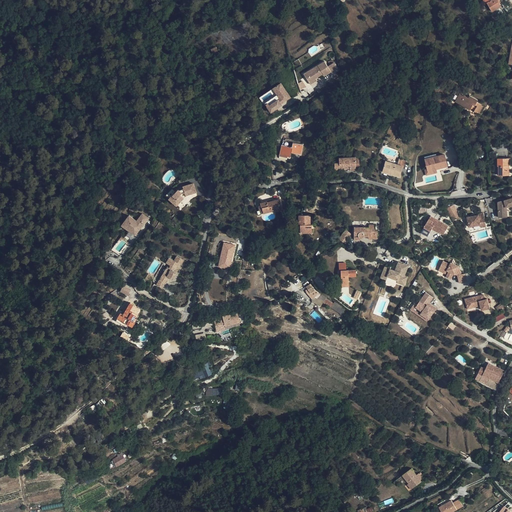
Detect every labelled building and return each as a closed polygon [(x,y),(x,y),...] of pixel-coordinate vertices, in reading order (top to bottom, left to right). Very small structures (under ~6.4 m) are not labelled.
[(483,0),(485,3),(487,2),(492,11),(501,6),(499,3),(500,2),(499,0),(483,0)] [(233,43),(227,40),(224,45),(230,48),(232,43),(233,43)] [(307,72),(304,74),(307,79),(313,75),(321,70),(323,72),(329,68),(323,57),(316,62),(317,63),(306,70),(307,72)] [(316,62),(302,71),(304,74),(307,72),(306,70),(317,63),(316,62)] [(279,81),(271,85),(274,91),(277,90),(279,95),(263,102),(266,109),(278,103),(277,101),(287,96),(279,81)] [(274,91),(261,98),(263,102),(279,95),(277,90),(274,91)] [(469,97),(460,93),(456,100),(461,103),(462,102),(465,104),(464,106),(470,109),(470,108),(472,105),(476,107),(475,110),(480,113),(483,107),(481,106),(482,104),(477,102),(478,99),(470,95),(469,97)] [(303,145),(293,142),(292,147),(282,145),(280,156),(287,158),(288,156),(290,157),(291,152),(301,154),(303,145)] [(444,155),(424,160),(427,169),(425,170),(427,175),(437,173),(437,170),(448,167),(444,155)] [(360,168),(359,157),(339,158),(339,163),(335,163),(335,169),(350,168),(356,168),(360,168)] [(406,160),(399,158),(397,164),(386,161),(382,171),(400,177),(403,167),(404,167),(406,160)] [(509,175),(509,158),(498,158),(498,166),(499,166),(499,175),(509,175)] [(175,188),(167,196),(174,204),(182,196),(178,192),(183,190),(183,193),(194,191),(192,182),(181,184),(182,186),(175,188)] [(511,206),(511,198),(498,202),(499,218),(507,218),(507,207),(511,206)] [(283,210),(280,199),(268,202),(267,201),(260,203),(261,204),(262,208),(264,213),(277,210),(278,211),(283,210)] [(454,207),(447,211),(454,221),(460,218),(454,207)] [(140,219),(146,224),(151,218),(145,213),(140,219)] [(486,225),(484,213),(479,214),(479,215),(467,217),(469,227),(480,225),(486,225)] [(132,214),(123,223),(136,234),(144,225),(139,220),(132,214)] [(311,215),(299,215),(299,225),(300,225),(300,233),(312,233),(312,224),(311,224),(311,215)] [(433,221),(429,219),(424,227),(431,231),(432,229),(439,233),(440,232),(444,235),(449,226),(439,221),(438,222),(434,219),(433,221)] [(375,225),(369,224),(369,227),(354,227),(354,239),(360,239),(360,237),(361,237),(361,238),(363,237),(364,236),(369,236),(373,236),(373,239),(378,239),(378,230),(375,230),(375,225)] [(350,235),(346,229),(338,239),(346,244),(348,240),(347,239),(350,235)] [(236,245),(224,242),(218,268),(231,270),(236,245)] [(178,269),(184,260),(177,256),(174,261),(169,257),(166,262),(169,264),(170,265),(169,267),(167,266),(156,284),(161,287),(164,283),(164,284),(168,278),(171,279),(176,272),(174,271),(176,268),(178,269)] [(454,264),(448,259),(440,269),(446,273),(448,271),(450,272),(454,276),(455,277),(463,269),(455,262),(454,264)] [(408,265),(399,262),(396,269),(395,270),(385,267),(381,278),(386,280),(387,278),(388,276),(398,280),(397,282),(404,285),(408,276),(404,275),(408,265)] [(344,270),(344,263),(340,263),(340,270),(341,270),(342,284),(349,284),(349,276),(356,276),(356,270),(344,270)] [(315,290),(311,284),(306,287),(308,288),(306,290),(307,292),(312,298),(314,296),(315,297),(318,294),(319,293),(318,292),(315,290)] [(123,286),(120,292),(128,296),(131,290),(123,286)] [(417,304),(414,307),(421,312),(420,313),(428,319),(435,310),(428,304),(429,302),(433,298),(426,292),(417,304)] [(485,300),(484,295),(465,299),(468,309),(481,306),(482,310),(490,308),(488,299),(485,300)] [(414,307),(417,304),(414,302),(410,307),(426,321),(428,319),(420,313),(421,312),(414,307)] [(131,309),(126,306),(120,318),(118,317),(114,324),(129,331),(133,325),(129,323),(133,316),(132,314),(129,312),(131,309)] [(236,310),(221,315),(222,316),(224,325),(239,320),(236,310)] [(224,325),(222,316),(212,319),(216,330),(225,327),(224,325)] [(194,380),(212,375),(208,363),(190,369),(194,380)] [(486,369),(483,375),(480,381),(498,390),(501,385),(501,384),(500,383),(499,382),(502,377),(496,374),(499,368),(489,363),(486,369)] [(496,374),(502,377),(505,371),(499,368),(496,374)] [(206,389),(206,396),(220,395),(220,388),(206,389)] [(99,403),(103,407),(107,403),(103,399),(99,403)] [(127,461),(123,453),(112,459),(116,467),(127,461)] [(403,476),(411,488),(423,479),(419,473),(415,475),(411,470),(403,476)] [(453,502),(457,510),(463,506),(459,499),(453,502)] [(441,511),(452,511),(457,510),(453,502),(452,500),(439,507),(441,511)]
